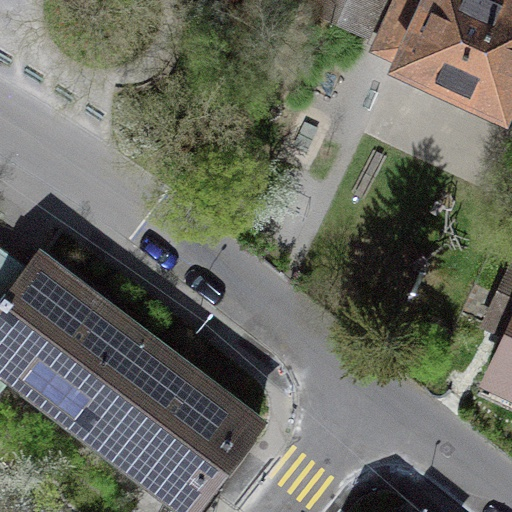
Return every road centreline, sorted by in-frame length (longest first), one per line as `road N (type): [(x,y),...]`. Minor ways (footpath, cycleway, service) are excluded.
road 1 (residential): [(374,393),(177,234),(0,113)]
road 2 (residential): [(511,503),(374,393)]
road 3 (residential): [(276,511),(374,393)]
